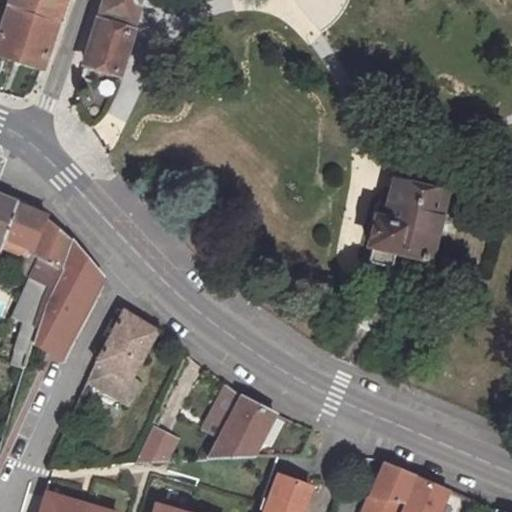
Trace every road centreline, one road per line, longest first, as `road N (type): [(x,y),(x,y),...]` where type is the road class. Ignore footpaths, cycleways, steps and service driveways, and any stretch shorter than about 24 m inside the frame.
road 1 (secondary): [(33,141),(157,276),(261,358),(333,399),(511,474)]
road 2 (residential): [(33,141),(84,0)]
road 3 (unknown): [(301,381),(253,511)]
